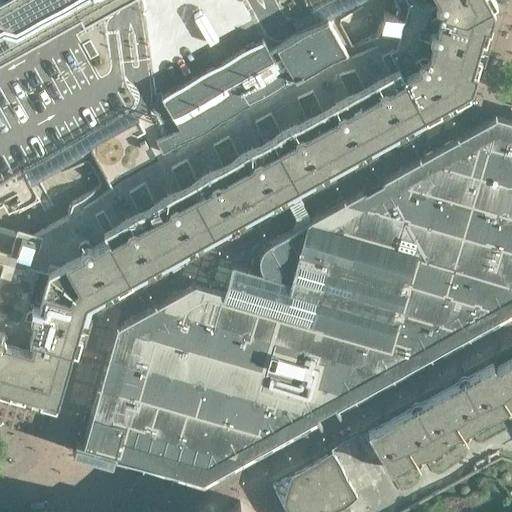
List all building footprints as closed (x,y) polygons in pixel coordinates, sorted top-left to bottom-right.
[(0,0),(0,386),(56,403),(72,347),(77,348),(90,301),(285,194),(297,187),(472,91),(470,86),(474,85),(498,5),(494,0),(0,0)] [(81,443),(205,481),(511,310),(511,118),(499,114),(496,112),(497,115),(461,136),(458,133),(459,136),(422,156),(420,154),(421,157),(383,178),(384,180),(367,190),(365,187),(347,198),(345,196),(345,199),(307,220),(293,228),(269,242),(268,243),(267,244),(266,245),(265,245),(264,246),(264,247),(263,248),(262,249),(262,250),(261,251),(261,252),(261,253),(260,254),(260,255),(260,256),(260,257),(260,258),(260,260),(260,261),(260,262),(260,264),(261,265),(262,267),(263,268),(263,270),(233,261),(225,290),(195,282),(158,303),(155,301),(155,304),(120,323),(118,321),(116,322),(81,443)] [(292,206),(296,214),(293,228),(307,220),(309,212),(303,200),(297,187),(285,194),(292,206)] [(511,406),(511,354),(494,364),(483,364),(365,429),(389,473),(511,406)] [(325,511),(356,495),(330,449),(273,482),(290,511),(325,511)] [(255,511),(238,499),(225,511),(221,511),(208,506),(203,511),(146,511),(147,511),(146,511),(255,511)]
